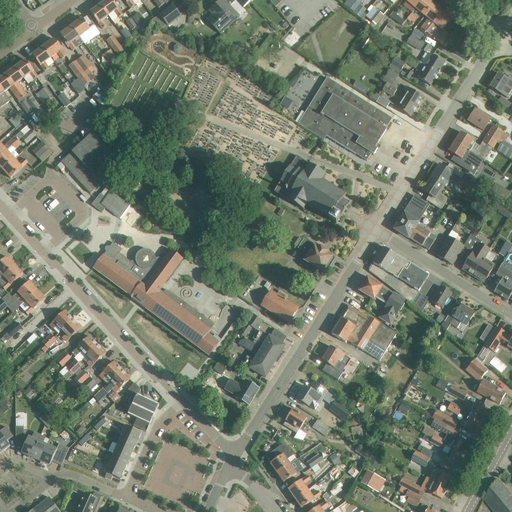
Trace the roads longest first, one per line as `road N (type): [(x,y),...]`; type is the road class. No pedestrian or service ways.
road 1 (residential): [(236,455),(379,227)]
road 2 (residential): [(379,227),(501,31)]
road 3 (residential): [(511,316),(379,227)]
road 4 (residential): [(75,288),(183,402)]
